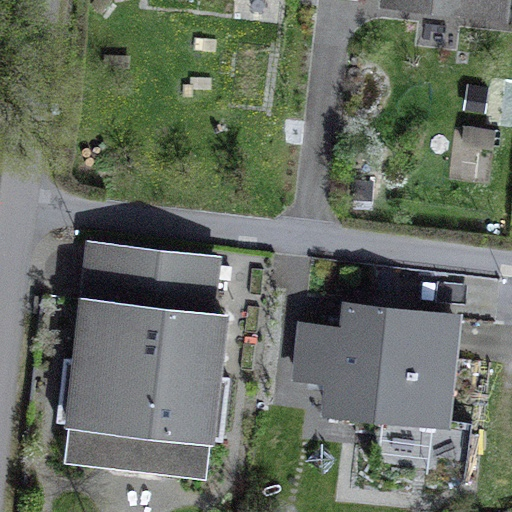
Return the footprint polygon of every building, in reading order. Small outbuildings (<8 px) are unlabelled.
[(387,0),(387,1),(501,14),(502,0),(387,0)] [(84,300),(114,304),(120,249),(90,246),(84,300)] [(218,377),(225,317),(210,315),(216,260),(120,249),(114,304),(84,300),(77,361),(65,359),(58,422),(70,424),(208,439),(222,441),(230,378),(218,377)] [(329,413),(443,426),(455,318),(350,306),(348,330),(304,325),(298,377),(333,381),(329,413)] [(65,463),(204,479),(208,439),(70,424),(65,463)]
